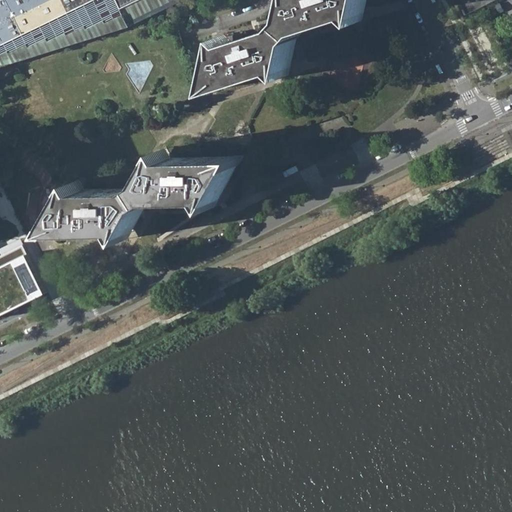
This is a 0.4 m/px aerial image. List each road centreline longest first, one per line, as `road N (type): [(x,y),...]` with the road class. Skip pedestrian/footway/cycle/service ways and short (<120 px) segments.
road 1 (residential): [(0,357),(478,117)]
road 2 (residential): [(421,0),(478,117)]
